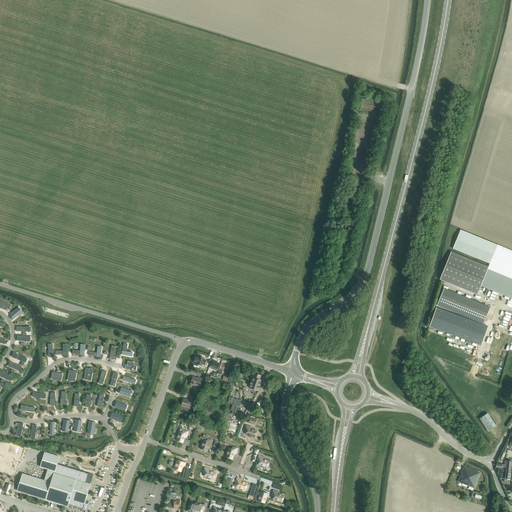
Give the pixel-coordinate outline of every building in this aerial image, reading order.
[(380,114),(382,104),(362,99),(360,109),(380,114)] [(511,298),(511,251),(460,230),(453,249),(490,264),(489,267),(451,252),(440,279),(477,295),(481,286),(511,298)] [(0,307),(7,311),(9,305),(0,300),(0,307)] [(18,308),(10,315),(14,319),(22,312),(21,310),(20,309),(18,308)] [(436,308),(429,327),(481,345),(488,327),(436,308)] [(124,343),(122,355),(132,357),(133,353),(126,352),(128,344),(124,343)] [(64,351),(56,351),(56,355),(68,355),(67,344),(64,345),(64,351)] [(73,350),(72,354),(84,355),(85,345),(81,345),(80,351),(73,350)] [(487,345),(485,351),(493,354),(495,347),(487,345)] [(90,352),(89,355),(100,357),(102,347),(98,346),(97,353),(90,352)] [(14,353),(12,357),(25,362),(27,358),(17,354),(14,353)] [(211,366),(210,368),(214,370),(215,367),(217,368),(219,364),(213,361),(211,366)] [(10,362),(8,366),(20,371),(22,367),(10,362)] [(125,365),(125,369),(136,371),(136,367),(133,367),(134,363),(128,362),(127,365),(125,365)] [(221,364),(218,373),(219,374),(220,375),(222,370),(226,372),(228,367),(221,364)] [(86,368),(84,379),(91,381),(93,370),(90,369),(89,368),(89,369),(86,368)] [(69,371),(68,380),(75,382),(76,372),(69,371)] [(101,376),(98,383),(103,385),(105,378),(107,373),(102,371),(101,376)] [(1,372),(0,373),(0,376),(11,381),(13,377),(1,372)] [(53,372),(51,379),(61,381),(63,374),(53,372)] [(253,373),(248,388),(259,392),(263,380),(261,379),(262,375),(253,373)] [(124,376),(123,380),(135,385),(136,380),(124,376)] [(193,377),(190,384),(199,387),(202,378),(198,377),(198,378),(193,377)] [(231,377),(227,384),(230,385),(230,384),(234,386),(237,380),(231,377)] [(122,388),(119,394),(130,398),(132,391),(122,388)] [(230,397),(228,403),(233,404),(231,411),(233,411),(232,412),(232,414),(237,415),(241,400),(230,397)] [(184,399),(181,406),(190,409),(193,400),(189,399),(188,400),(184,399)] [(117,402),(114,407),(125,411),(126,409),(126,408),(127,405),(117,402)] [(112,413),(110,419),(121,422),(122,420),(122,419),(123,416),(112,413)] [(488,414),(480,419),(488,432),(496,426),(488,414)] [(64,420),(62,431),(64,431),(66,432),(68,432),(70,421),(64,420)] [(76,420),(74,431),(76,431),(78,432),(80,432),(82,421),(76,420)] [(89,422),(87,433),(90,433),(91,434),(93,434),(96,423),(89,422)] [(246,425),(244,430),(247,431),(246,434),(249,435),(248,437),(251,438),(252,436),(255,437),(257,431),(251,429),(251,427),(246,425)] [(177,434),(176,437),(177,438),(176,441),(183,443),(185,437),(187,437),(188,432),(183,430),(182,433),(179,432),(178,435),(177,434)] [(204,440),(201,449),(207,451),(209,445),(211,445),(213,440),(208,438),(207,441),(204,440)] [(229,448),(226,457),(232,460),(234,453),(236,454),(238,449),(233,447),(232,449),(229,448)] [(22,474),(17,491),(46,500),(68,507),(68,505),(83,509),(82,508),(83,503),(84,504),(90,485),(86,483),(88,474),(57,464),(60,457),(45,453),(40,467),(47,469),(44,481),(22,474)] [(259,456),(257,461),(259,461),(258,465),(262,466),(261,467),(264,468),(264,467),(268,468),(270,461),(263,459),(264,457),(259,456)] [(175,463),(174,466),(175,466),(174,470),(181,472),(183,465),(185,466),(186,463),(177,460),(176,464),(175,463)] [(496,464),(496,467),(497,467),(498,468),(498,469),(511,470),(511,461),(505,461),(504,465),(498,464),(496,464)] [(205,467),(203,472),(206,473),(205,476),(208,477),(207,479),(210,480),(211,478),(214,479),(216,473),(210,471),(210,469),(205,467)] [(182,476),(188,478),(191,470),(185,468),(182,476)] [(464,468),(459,482),(469,486),(468,489),(472,491),(479,473),(464,468)] [(498,469),(498,472),(502,473),(501,479),(504,479),(504,482),(509,483),(509,480),(510,480),(511,470),(498,469)] [(237,478),(235,483),(238,484),(237,487),(240,488),(239,489),(242,490),(243,489),(246,490),(248,484),(242,482),(242,480),(237,478)] [(273,490),(272,495),(274,496),(273,499),(276,500),(276,502),(279,502),(279,501),(282,502),(284,496),(278,494),(279,492),(273,490)] [(261,492),(258,501),(264,503),(267,494),(261,492)] [(170,495),(168,508),(179,509),(179,501),(176,500),(177,496),(170,495)] [(191,504),(189,510),(195,511),(197,504),(191,502),(192,500),(190,499),(189,503),(191,504)]
